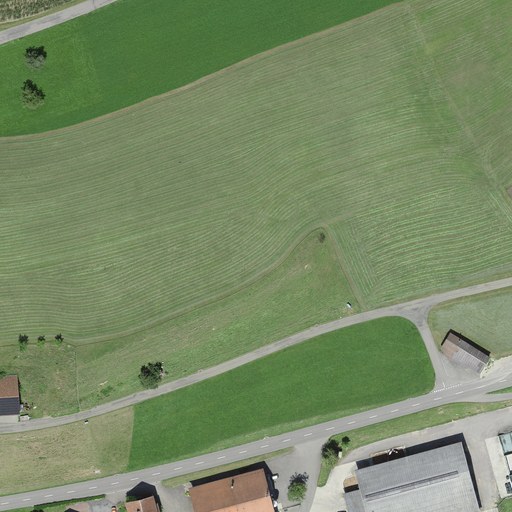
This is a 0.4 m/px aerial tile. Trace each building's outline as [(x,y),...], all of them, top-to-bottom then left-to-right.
[(490,359),(451,335),(442,350),(480,374),(490,359)] [(0,382),(0,416),(20,416),(18,381),(0,382)] [(485,511),(466,441),(358,470),(369,511),(485,511)] [(281,511),(268,468),(194,490),(200,511),(281,511)] [(162,511),(159,497),(133,504),(134,511),(162,511)] [(95,500),(95,511),(113,511),(112,499),(95,500)]
